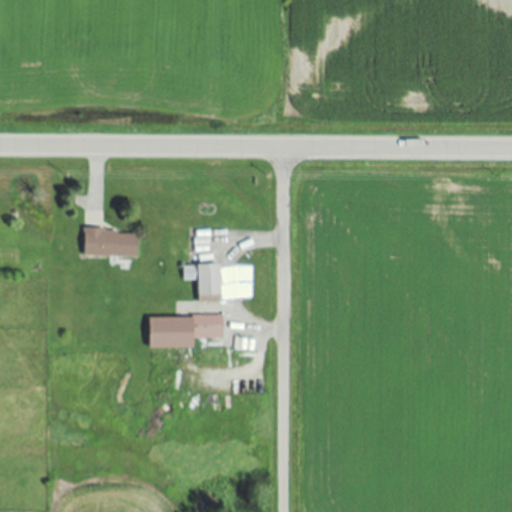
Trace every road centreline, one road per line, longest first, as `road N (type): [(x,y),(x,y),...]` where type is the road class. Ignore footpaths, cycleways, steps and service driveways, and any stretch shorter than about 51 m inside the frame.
road 1 (primary): [(511,150),(0,147)]
road 2 (residential): [(285,149),(283,511)]
